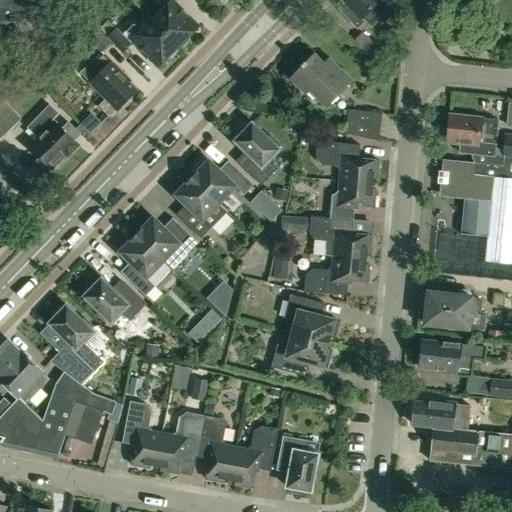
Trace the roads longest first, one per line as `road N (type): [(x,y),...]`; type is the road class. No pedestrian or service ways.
road 1 (unclassified): [(373,511),(414,71)]
road 2 (residential): [(0,292),(177,109)]
road 3 (residential): [(0,465),(239,511)]
road 4 (residential): [(177,109),(226,75),(303,0)]
road 5 (residential): [(270,0),(177,109)]
